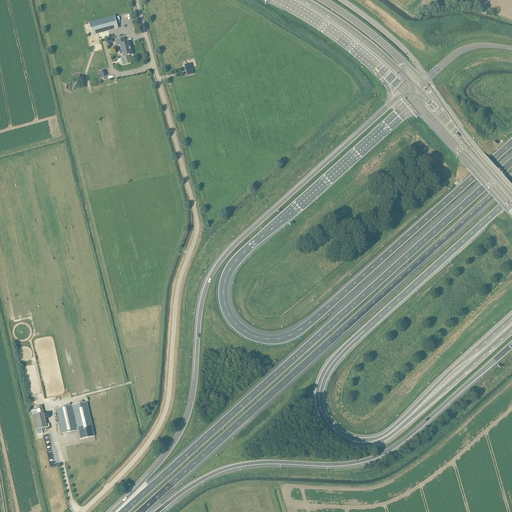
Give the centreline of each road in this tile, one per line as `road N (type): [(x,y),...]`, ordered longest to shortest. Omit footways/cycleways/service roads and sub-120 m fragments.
road 1 (motorway): [(511,142),(305,326),(274,339),(251,335),(225,308),(232,265),(413,101)]
road 2 (unclassified): [(81,511),(159,424),(177,286),(196,231),(138,6)]
road 3 (motorway): [(511,161),(123,511)]
road 4 (motorway): [(388,106),(218,264),(200,304),(188,413),(162,459),(114,511)]
road 5 (motorway): [(140,511),(511,177)]
road 6 (motorway): [(156,511),(229,467),(342,464),(382,453),(511,344)]
road 7 (motorway): [(390,432),(368,442),(336,432),(319,407),(325,372),(511,196)]
road 8 (unclassified): [(511,188),(406,52),(340,0)]
road 9 (track): [(44,511),(0,317)]
road 10 (motorway): [(511,318),(390,432)]
road 11 (motorway): [(511,330),(390,432)]
road 12 (primary): [(413,101),(511,209)]
road 13 (primary): [(511,196),(418,91)]
road 14 (primary): [(411,84),(303,0)]
road 15 (primary): [(279,0),(384,74)]
